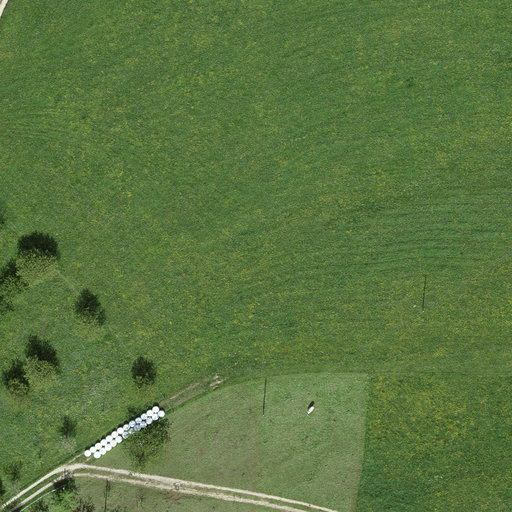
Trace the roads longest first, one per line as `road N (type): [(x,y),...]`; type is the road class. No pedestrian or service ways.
road 1 (track): [(6,511),(75,460),(257,375)]
road 2 (track): [(75,460),(291,511)]
